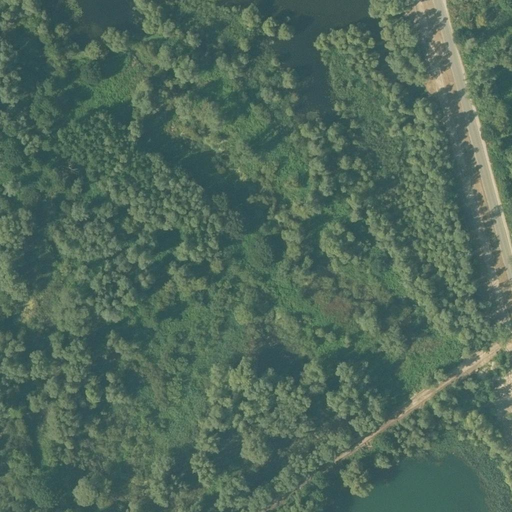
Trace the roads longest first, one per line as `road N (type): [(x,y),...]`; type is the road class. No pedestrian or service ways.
road 1 (track): [(255,511),(511,335)]
road 2 (unclassified): [(511,275),(437,0)]
